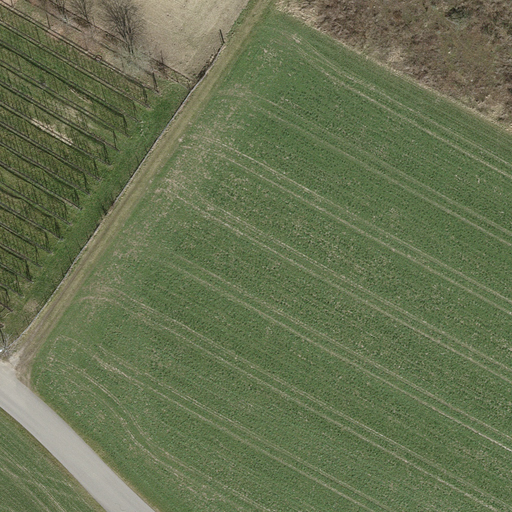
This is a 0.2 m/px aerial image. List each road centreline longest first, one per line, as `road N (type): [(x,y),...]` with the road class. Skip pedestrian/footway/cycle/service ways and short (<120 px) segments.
road 1 (track): [(0,379),(258,5)]
road 2 (tertiary): [(0,384),(134,511)]
